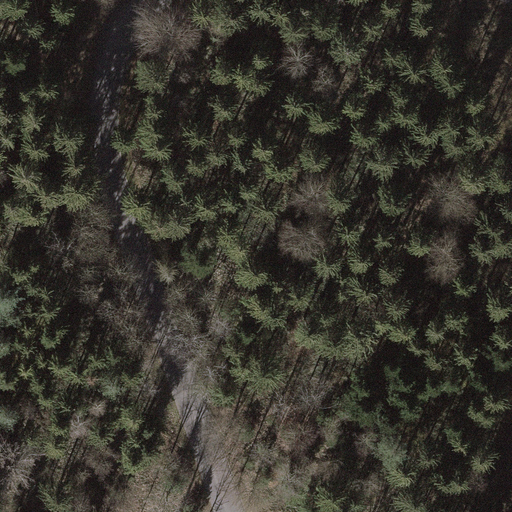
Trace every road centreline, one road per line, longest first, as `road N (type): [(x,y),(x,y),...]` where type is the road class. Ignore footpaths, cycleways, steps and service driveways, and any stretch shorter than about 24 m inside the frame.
road 1 (unclassified): [(143,0),(107,74),(106,159),(231,511)]
road 2 (track): [(0,8),(107,74)]
